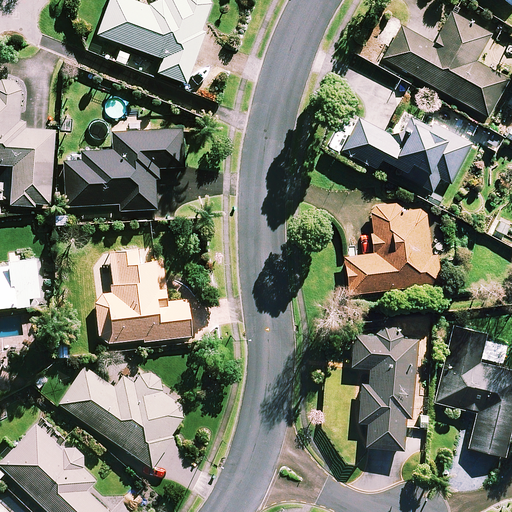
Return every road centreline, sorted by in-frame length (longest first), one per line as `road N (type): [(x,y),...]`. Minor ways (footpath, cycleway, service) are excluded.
road 1 (residential): [(253,457),(273,338),(263,206),(271,122),(314,0)]
road 2 (residential): [(369,511),(253,457)]
